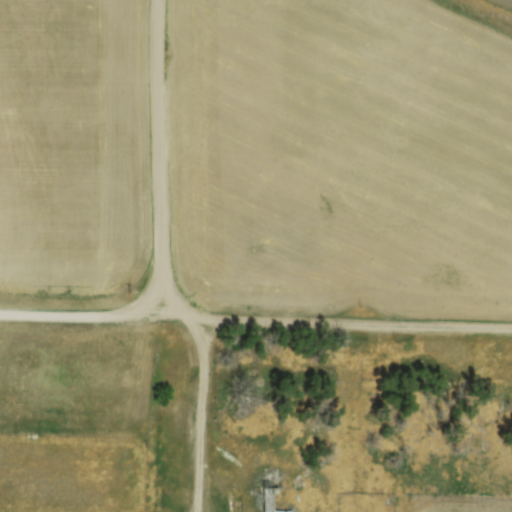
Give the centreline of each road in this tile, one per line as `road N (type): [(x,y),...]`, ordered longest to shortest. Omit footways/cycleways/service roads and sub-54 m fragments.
road 1 (residential): [(0,315),(511,329)]
road 2 (residential): [(127,313),(146,294),(152,267),(148,0)]
